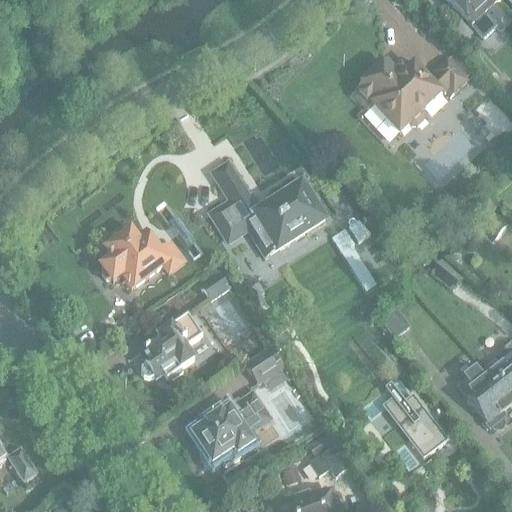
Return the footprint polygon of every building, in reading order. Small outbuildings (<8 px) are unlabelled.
[(495,12),(484,0),(444,0),(444,1),(473,33),(495,12)] [(511,9),(511,0),(484,0),(495,12),(505,3),(511,9)] [(450,100),(466,85),(447,64),(435,75),(438,78),(432,84),(421,73),(416,77),(404,64),(392,75),(385,67),(379,72),(372,71),(366,77),(365,87),(352,98),(367,114),(372,109),(398,138),(409,129),(416,130),(425,122),(424,116),(446,96),(450,100)] [(265,262),(324,225),(299,184),(256,211),(232,175),(216,185),(230,206),(211,218),(229,247),(248,235),(265,262)] [(493,247),(508,229),(488,217),(474,232),(493,247)] [(358,245),(371,236),(358,223),(348,230),(358,245)] [(187,237),(170,249),(161,256),(147,237),(138,244),(127,230),(110,242),(114,247),(106,253),(112,261),(109,264),(110,265),(102,271),(104,273),(103,278),(107,284),(112,284),(124,300),(162,272),(167,278),(167,277),(173,285),(189,273),(183,266),(199,254),(187,237)] [(375,286),(352,249),(355,247),(345,232),(333,240),(365,292),(375,286)] [(441,264),(430,277),(452,295),(463,282),(441,264)] [(209,306),(230,292),(221,279),(200,292),(209,306)] [(395,339),(409,328),(393,308),(379,319),(395,339)] [(194,363),(186,350),(202,339),(188,319),(156,340),(158,344),(139,356),(145,364),(143,365),(145,367),(142,370),(141,372),(140,374),(140,376),(141,379),(143,382),(146,383),(150,384),(152,383),(155,382),(156,383),(163,378),(168,386),(182,377),(180,373),(194,363)] [(511,346),(492,361),(495,364),(487,370),(511,402),(511,346)] [(260,386),(282,371),(269,352),(247,367),(260,386)] [(503,417),(511,410),(511,402),(487,370),(478,377),(475,374),(456,389),(489,432),(492,430),(495,434),(497,434),(499,435),(501,434),(503,433),(504,431),(505,428),(505,426),(504,424),(503,421),(505,420),(503,417)] [(392,402),(382,410),(423,463),(448,443),(413,398),(403,405),(390,388),(384,392),(392,402)] [(253,398),(192,439),(203,455),(202,455),(201,458),(201,460),(201,462),(202,464),(203,465),(205,466),(207,466),(208,466),(210,465),(213,469),(220,464),(226,472),(240,462),(238,459),(254,448),(247,439),(270,423),(253,398)] [(315,462),(332,450),(324,439),(307,450),(315,462)] [(319,482),(331,474),(336,482),(347,474),(332,452),(309,468),(319,482)] [(21,454),(8,462),(24,487),(37,479),(21,454)] [(38,494),(30,499),(38,511),(41,511),(55,503),(44,488),(37,492),(38,494)] [(338,511),(332,496),(314,503),(312,498),(293,505),(295,509),(286,511),(338,511)]
